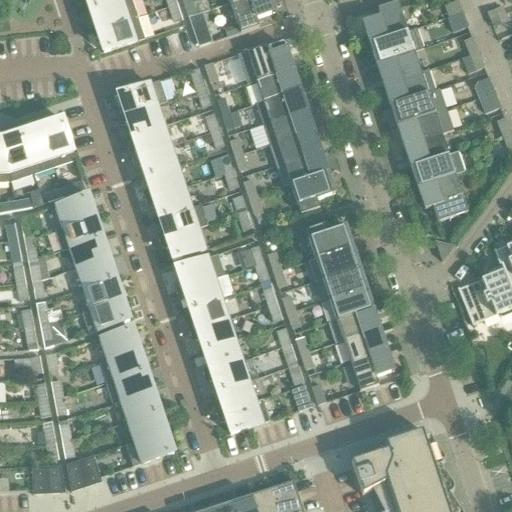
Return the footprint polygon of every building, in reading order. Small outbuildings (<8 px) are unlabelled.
[(84,0),(89,13),(128,0),(84,0)] [(136,20),(129,0),(128,0),(89,13),(96,34),(136,20)] [(164,0),(168,10),(177,7),(174,0),(164,0)] [(269,0),(245,0),(230,5),(240,35),(259,29),(256,21),(274,15),(269,0)] [(183,4),(188,19),(195,17),(190,1),(183,4)] [(449,20),(453,19),(461,15),(456,3),(444,8),(449,20)] [(362,25),(369,47),(407,34),(397,4),(377,11),(380,19),(362,25)] [(177,7),(168,10),(173,26),(182,23),(177,7)] [(488,19),(490,23),(505,17),(502,10),(487,15),(488,19)] [(195,17),(188,19),(198,49),(212,45),(202,15),(195,17)] [(461,15),(453,19),(459,33),(467,30),(461,15)] [(505,17),(490,23),(493,30),(508,24),(505,17)] [(143,42),(136,20),(96,34),(103,55),(143,42)] [(236,27),(223,32),(226,40),(239,36),(236,27)] [(369,47),(376,67),(414,55),(407,34),(369,47)] [(464,43),(470,59),(477,56),(471,40),(464,43)] [(247,87),(256,84),(293,72),(286,50),(268,56),(265,48),(237,57),(247,87)] [(376,67),(383,88),(420,75),(414,55),(376,67)] [(477,56),(470,59),(476,73),(483,70),(477,56)] [(218,84),(212,66),(204,68),(210,86),(218,84)] [(189,73),(196,95),(205,92),(198,70),(189,73)] [(256,84),(263,105),(300,92),(293,73),(293,72),(256,84)] [(383,88),(389,108),(427,96),(435,93),(428,72),(420,75),(383,88)] [(480,84),(486,99),(494,96),(487,81),(480,84)] [(115,114),(118,121),(157,108),(166,105),(159,83),(117,97),(121,110),(115,114)] [(205,92),(196,95),(202,111),(211,108),(205,92)] [(255,107),(262,128),(307,113),(300,94),(300,92),(263,105),(255,107)] [(389,108),(396,129),(434,116),(427,96),(389,108)] [(494,96),(486,99),(492,114),(499,111),(494,96)] [(216,103),(221,119),(228,116),(223,101),(216,103)] [(127,127),(131,139),(164,128),(157,108),(118,121),(120,128),(127,127)] [(262,128),(269,148),(313,133),(313,132),(307,113),(262,128)] [(228,116),(221,119),(226,134),(233,131),(228,116)] [(396,129),(403,149),(441,137),(434,116),(396,129)] [(205,120),(210,136),(219,133),(214,117),(205,120)] [(496,124),(502,139),(510,136),(504,121),(496,124)] [(62,122),(40,129),(54,169),(75,162),(62,122)] [(129,155),(131,162),(170,149),(164,128),(131,139),(135,151),(129,155)] [(40,129),(20,136),(33,176),(54,169),(40,129)] [(219,133),(210,136),(215,152),(224,149),(219,133)] [(269,148),(276,169),(320,154),(313,133),(269,148)] [(20,136),(2,142),(9,184),(33,176),(20,136)] [(511,141),(510,136),(502,139),(508,154),(511,152),(511,141)] [(403,149),(410,170),(448,157),(441,137),(403,149)] [(2,142),(0,141),(0,184),(9,184),(2,142)] [(230,144),(235,160),(242,157),(237,142),(230,144)] [(141,168),(145,180),(177,169),(170,149),(131,162),(134,169),(141,168)] [(283,189),(290,187),(327,174),(320,154),(276,169),(283,189)] [(410,170),(417,190),(455,178),(464,175),(457,154),(448,157),(410,170)] [(242,157),(235,160),(240,175),(247,172),(242,157)] [(218,161),(224,177),(233,174),(227,158),(218,161)] [(143,196),(145,203),(184,190),(177,169),(145,180),(149,192),(143,196)] [(233,174),(224,177),(229,193),(238,190),(233,174)] [(327,174),(290,187),(300,217),(319,210),(316,202),(334,196),(333,193),(327,174)] [(455,178),(417,190),(424,212),(432,209),(437,225),(467,215),(455,178)] [(243,185),(248,201),(256,198),(251,183),(243,185)] [(82,184),(61,191),(64,200),(85,193),(82,184)] [(154,209),(158,221),(191,210),(184,190),(145,203),(147,210),(154,209)] [(64,200),(61,191),(45,196),(48,205),(64,200)] [(55,209),(62,231),(94,220),(87,198),(55,209)] [(256,198),(248,201),(254,218),(261,216),(256,198)] [(232,202),(237,218),(246,215),(241,199),(232,202)] [(30,201),(13,204),(15,214),(32,211),(30,201)] [(0,216),(15,214),(13,204),(0,206),(0,216)] [(156,237),(159,244),(198,231),(191,210),(158,221),(162,233),(156,237)] [(246,215),(237,218),(243,234),(252,231),(246,215)] [(19,219),(23,242),(33,240),(28,217),(19,219)] [(61,254),(69,251),(101,240),(94,220),(62,231),(54,233),(61,254)] [(305,231),(315,261),(352,249),(345,227),(327,233),(324,225),(305,231)] [(5,228),(8,245),(17,243),(14,226),(5,228)] [(198,231),(159,244),(161,251),(168,250),(172,263),(205,252),(198,231)] [(33,240),(23,242),(26,258),(36,257),(33,240)] [(69,251),(75,272),(108,261),(101,240),(69,251)] [(17,243),(8,245),(11,261),(21,260),(17,243)] [(454,248),(435,243),(434,243),(441,264),(442,264),(454,248)] [(493,253),(500,270),(508,289),(509,289),(511,287),(511,245),(495,253),(494,252),(493,253)] [(249,252),(254,268),(263,265),(258,249),(249,252)] [(315,261),(322,282),(359,270),(352,249),(315,261)] [(267,258),(273,275),(280,273),(275,255),(267,258)] [(173,287),(176,294),(215,282),(207,260),(175,271),(179,284),(173,287)] [(75,272),(82,292),(115,281),(108,261),(75,272)] [(263,265),(254,268),(260,284),(269,282),(263,265)] [(28,268),(31,285),(41,283),(38,267),(28,268)] [(13,271),(16,288),(25,286),(22,269),(13,271)] [(314,284),(321,305),(366,290),(359,270),(322,282),(314,284)] [(500,270),(487,275),(489,279),(458,292),(458,291),(457,291),(472,329),(473,328),(473,327),(498,317),(500,322),(511,316),(511,296),(509,289),(508,289),(500,270)] [(280,273),(273,275),(278,291),(286,288),(280,273)] [(82,292),(89,312),(122,302),(115,281),(82,292)] [(185,301),(189,313),(221,302),(215,282),(176,294),(178,302),(185,301)] [(41,283),(31,285),(35,302),(44,300),(41,283)] [(25,286),(16,288),(19,304),(29,303),(25,286)] [(263,293),(268,309),(277,306),(271,290),(263,293)] [(321,305),(328,325),(373,311),(366,290),(321,305)] [(282,301),(287,316),(294,314),(289,299),(282,301)] [(122,302),(89,312),(81,315),(89,337),(129,323),(122,302)] [(187,328),(189,335),(228,323),(221,302),(189,313),(193,325),(187,328)] [(277,306),(268,309),(273,325),(282,322),(277,306)] [(36,311),(39,328),(49,326),(46,309),(36,311)] [(335,346),(342,343),(379,331),(373,311),(328,325),(335,346)] [(21,314),(24,330),(33,329),(30,312),(21,314)] [(294,314),(287,316),(292,332),(299,329),(294,314)] [(199,342),(202,354),(235,343),(228,323),(189,335),(192,343),(199,342)] [(49,326),(39,328),(42,344),(44,352),(53,349),(49,326)] [(33,329),(24,330),(28,353),(38,353),(33,329)] [(99,342),(106,363),(139,352),(131,331),(99,342)] [(276,334),(282,350),(290,347),(285,331),(276,334)] [(342,343),(349,364),(386,352),(379,331),(342,343)] [(295,342),(300,357),(308,355),(303,340),(295,342)] [(200,369),(203,376),(242,364),(235,343),(202,354),(206,365),(200,369)] [(290,347),(282,350),(287,366),(296,363),(290,347)] [(98,366),(105,386),(145,373),(139,352),(106,363),(98,366)] [(386,352),(349,364),(359,394),(378,388),(375,380),(394,374),(386,352)] [(308,355),(300,357),(305,373),(313,370),(308,355)] [(57,373),(54,356),(45,358),(48,375),(57,373)] [(30,361),(33,378),(42,376),(39,359),(30,361)] [(212,383),(216,395),(249,384),(242,364),(203,376),(205,384),(212,383)] [(290,375),(295,391),(304,388),(299,372),(290,375)] [(112,407),(120,404),(152,393),(145,373),(105,386),(112,407)] [(50,385),(53,402),(63,400),(59,384),(50,385)] [(214,410),(216,417),(255,405),(249,384),(216,395),(220,407),(214,410)] [(35,388),(38,405),(47,403),(44,386),(35,388)] [(311,390),(317,408),(325,405),(319,387),(311,390)] [(304,388),(295,391),(291,393),(299,414),(311,410),(304,388)] [(120,404),(126,425),(159,414),(152,393),(120,404)] [(63,400),(53,402),(56,419),(66,417),(63,400)] [(255,405),(216,417),(219,425),(226,424),(230,437),(270,424),(262,402),(255,405)] [(47,403),(38,405),(41,422),(50,420),(47,403)] [(126,425),(133,445),(166,434),(159,414),(126,425)] [(58,428),(61,445),(71,443),(68,427),(58,428)] [(43,431),(46,448),(55,446),(52,429),(43,431)] [(166,434),(133,445),(126,448),(133,469),(173,456),(166,434)] [(453,511),(429,439),(423,441),(421,434),(384,446),(386,453),(383,454),(361,461),(351,465),(354,475),(362,498),(369,494),(374,511),(453,511)] [(71,443),(61,445),(64,461),(74,460),(71,443)] [(55,446),(46,448),(49,464),(58,463),(55,446)] [(93,459),(79,463),(88,489),(101,485),(93,459)] [(88,489),(79,463),(66,468),(71,495),(88,489)] [(47,497),(45,469),(31,470),(33,498),(47,497)] [(60,469),(45,469),(47,497),(65,496),(60,469)] [(272,491),(271,492),(277,511),(300,511),(293,487),(292,484),(290,485),(290,486),(283,489),(281,493),(273,495),(272,491)] [(277,511),(271,492),(269,492),(270,493),(262,496),(260,500),(253,502),(251,498),(250,498),(254,511),(277,511)] [(231,505),(230,505),(231,511),(254,511),(250,498),(249,499),(249,500),(242,502),(240,507),(232,509),(231,505)]
